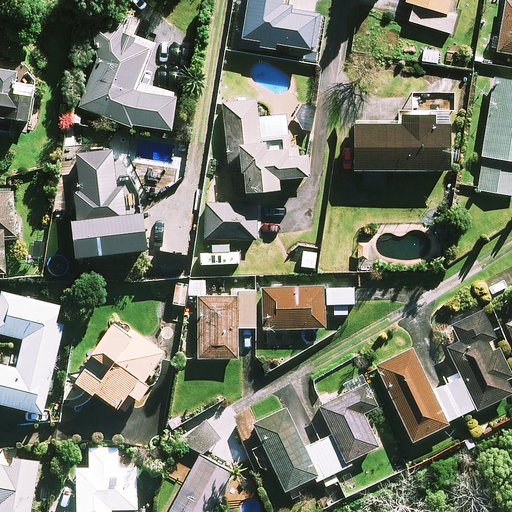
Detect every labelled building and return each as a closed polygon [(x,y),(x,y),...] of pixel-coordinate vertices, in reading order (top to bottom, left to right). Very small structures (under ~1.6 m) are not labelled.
[(407,0),(402,20),(451,34),(456,17),(449,14),(452,0),(407,0)] [(511,0),(506,0),(497,53),(511,55),(511,0)] [(81,108),(136,129),(174,132),(177,94),(143,82),(156,43),(127,33),(123,24),(94,36),(101,57),(81,108)] [(17,72),(0,70),(0,132),(11,133),(13,120),(31,122),(35,87),(16,85),(17,72)] [(511,80),(493,78),(478,191),(511,195),(511,80)] [(386,171),(450,172),(450,113),(455,113),(455,92),(413,92),(412,115),(402,115),(402,125),(356,125),(355,171),(363,171),(363,186),(386,186),(386,171)] [(258,118),(257,102),(225,104),(229,168),(241,168),(243,193),(281,191),(280,180),(309,178),(308,157),(298,157),(297,148),(288,148),(286,116),(258,118)] [(118,189),(114,150),(78,153),(81,184),(74,185),(78,221),(73,222),(77,259),(148,251),(144,214),(127,215),(124,188),(118,189)] [(15,192),(0,192),(0,274),(7,274),(6,239),(17,239),(15,192)] [(228,254),(228,271),(248,272),(249,255),(262,256),(262,241),(258,241),(259,206),(205,204),(204,240),(223,241),(222,254),(228,254)] [(320,250),(301,249),(300,271),(319,272),(320,250)] [(220,261),(197,260),(196,273),(219,274),(220,261)] [(188,285),(176,284),(174,305),(186,306),(188,285)] [(326,329),(326,311),(335,311),(335,316),(350,316),(349,305),(355,304),(354,287),(264,289),(265,330),(326,329)] [(256,292),(239,292),(238,297),(200,297),(200,359),(239,359),(239,328),(256,328),(256,292)] [(61,307),(2,294),(0,303),(0,333),(25,339),(18,370),(0,365),(0,403),(44,414),(64,325),(57,324),(61,307)] [(446,385),(462,418),(511,394),(511,390),(507,379),(511,377),(480,312),(452,325),(460,342),(448,348),(462,377),(446,385)] [(150,386),(145,384),(150,376),(153,378),(158,370),(154,368),(164,353),(113,322),(75,386),(94,398),(96,395),(120,409),(129,394),(141,402),(150,386)] [(462,418),(446,385),(432,391),(412,350),(378,367),(413,442),(462,418)] [(322,481),(325,487),(339,480),(336,473),(352,465),(350,462),(379,447),(363,415),(377,408),(366,385),(320,408),(333,435),(305,448),(286,409),(253,425),(286,492),(313,479),(315,484),(322,481)] [(207,419),(178,442),(204,454),(224,437),(207,419)] [(15,426),(0,427),(0,449),(17,448),(15,426)] [(77,477),(72,477),(72,496),(77,496),(77,511),(111,511),(112,510),(137,509),(137,468),(130,468),(130,449),(90,449),(91,469),(77,470),(77,477)] [(215,511),(236,474),(201,456),(171,511),(215,511)] [(31,511),(40,462),(13,458),(12,467),(0,465),(0,511),(31,511)]
